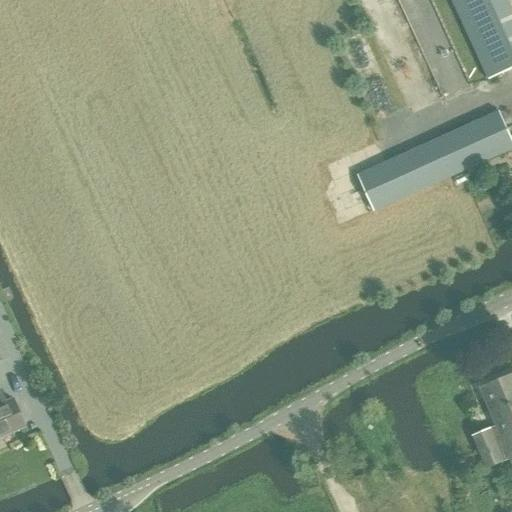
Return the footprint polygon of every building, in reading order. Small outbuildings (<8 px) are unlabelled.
[(511,6),(509,0),(452,0),(489,80),(511,69),(511,6)] [(511,138),(499,111),(358,175),(374,212),(511,149),(511,138)] [(0,360),(9,357),(0,336),(0,360)] [(511,375),(481,389),(497,426),(473,436),(487,470),(511,460),(511,462),(511,375)] [(0,438),(25,428),(12,398),(0,402),(0,438)] [(511,511),(511,495),(500,500),(505,511),(511,511)] [(427,511),(421,498),(388,511),(427,511)]
